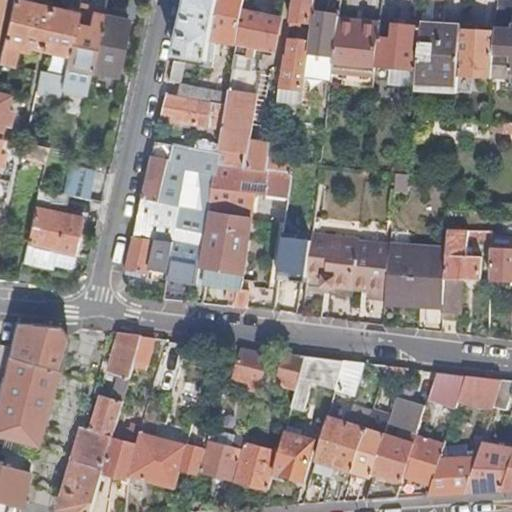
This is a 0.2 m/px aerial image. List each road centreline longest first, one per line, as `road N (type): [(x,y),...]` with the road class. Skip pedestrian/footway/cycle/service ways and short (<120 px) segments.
road 1 (residential): [(511,364),(131,318),(99,306)]
road 2 (residential): [(99,306),(165,0)]
